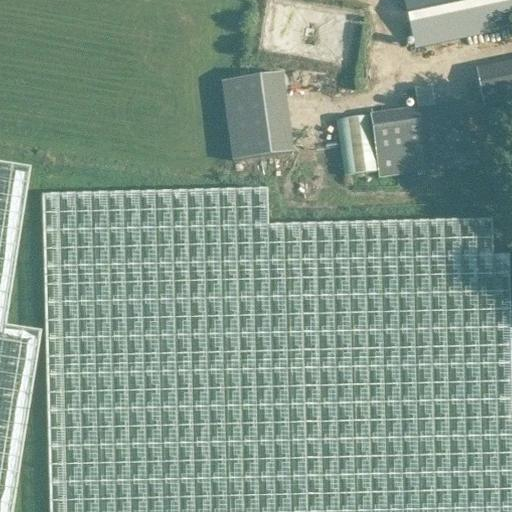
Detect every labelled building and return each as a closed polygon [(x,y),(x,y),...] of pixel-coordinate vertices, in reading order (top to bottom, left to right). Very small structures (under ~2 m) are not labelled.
[(511,0),(402,0),(413,48),(511,27),(511,0)] [(482,107),(511,100),(511,63),(474,71),(482,107)] [(292,154),(281,75),(221,83),(232,163),(292,154)] [(466,134),(470,133),(464,103),(463,101),(433,106),(430,86),(413,88),(416,107),(368,115),(378,180),(473,165),(466,134)] [(375,172),(367,117),(335,121),(342,176),(375,172)] [(0,511),(11,511),(40,332),(4,327),(29,169),(0,164),(0,511)] [(511,511),(511,418),(511,419),(507,257),(490,257),(490,221),(265,226),(265,190),(40,196),(48,511),(511,511)]
